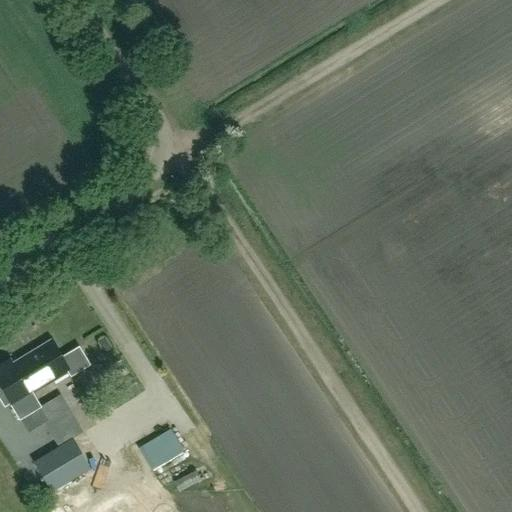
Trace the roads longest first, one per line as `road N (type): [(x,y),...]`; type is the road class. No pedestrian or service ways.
road 1 (track): [(415,511),(170,149),(418,0)]
road 2 (unclassified): [(0,255),(170,149),(71,0)]
